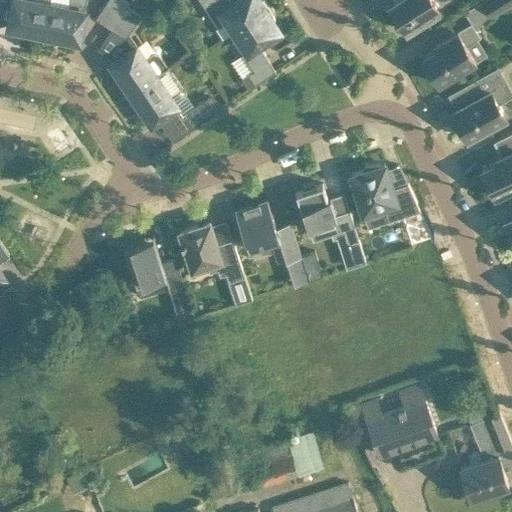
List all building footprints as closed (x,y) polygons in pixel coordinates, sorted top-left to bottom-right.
[(5,0),(13,2),(13,5),(9,24),(28,28),(27,31),(44,35),(50,2),(42,0),(5,0)] [(50,2),(44,35),(59,38),(60,35),(79,39),(83,19),(87,0),(50,0),(51,2),(50,2)] [(106,0),(96,16),(111,26),(127,3),(129,0),(106,0)] [(224,36),(234,30),(271,6),(270,5),(267,2),(263,0),(235,0),(232,2),(231,0),(201,0),(217,26),(224,36)] [(393,0),(389,3),(400,20),(403,19),(409,28),(426,18),(441,9),(435,0),(393,0)] [(511,0),(483,0),(492,15),(511,1),(511,0)] [(127,3),(111,26),(126,36),(142,13),(127,3)] [(271,6),(234,30),(246,48),(231,59),(246,84),(254,80),(256,82),(276,68),(259,42),(280,28),(273,19),(273,15),(272,10),(270,6),(271,6)] [(436,46),(422,55),(426,61),(423,63),(429,73),(432,72),(438,82),(456,71),(476,59),(466,43),(480,35),(475,26),(472,20),(451,33),(434,43),(436,46)] [(120,79),(129,92),(157,73),(168,65),(159,52),(153,50),(145,56),(137,44),(111,60),(122,77),(120,79)] [(462,127),(467,136),(489,123),(491,126),(502,120),(501,117),(505,114),(497,100),(511,92),(497,65),(465,82),(473,97),(452,109),(457,117),(454,119),(460,129),(462,127)] [(177,103),(157,73),(129,92),(138,106),(141,104),(152,120),(177,103)] [(183,112),(192,126),(219,108),(210,94),(183,112)] [(496,159),(482,166),(488,179),(484,181),(489,192),(493,190),(495,194),(511,186),(511,130),(494,139),(501,153),(495,156),(496,159)] [(389,218),(420,209),(408,181),(393,186),(385,161),(365,163),(366,167),(351,172),(363,210),(384,203),(389,218)] [(307,224),(308,228),(328,222),(333,237),(341,234),(345,246),(360,241),(350,208),(336,212),(330,196),(328,197),(323,181),(315,184),(314,180),(303,184),(304,188),(296,190),(301,205),(299,206),(305,224),(307,224)] [(286,259),(302,254),(301,253),(290,220),(276,225),(268,199),(237,210),(249,248),(272,240),(274,248),(282,245),(286,259)] [(210,218),(180,228),(183,238),(181,239),(182,242),(184,241),(192,266),(207,262),(209,270),(218,267),(220,274),(226,272),(237,304),(253,299),(233,237),(218,242),(210,218)] [(425,221),(412,225),(417,242),(431,238),(425,221)] [(184,280),(175,255),(162,259),(154,234),(152,235),(153,237),(125,246),(136,282),(153,277),(157,289),(169,285),(169,287),(171,287),(170,285),(184,280)] [(323,274),(315,249),(301,253),(302,254),(309,279),(323,274)] [(188,304),(179,307),(183,319),(192,316),(188,304)] [(377,397),(362,403),(379,452),(438,431),(420,382),(399,389),(405,404),(382,412),(377,397)] [(511,439),(499,409),(483,416),(496,447),(511,440),(511,439)] [(484,456),(460,464),(464,476),(470,495),(509,483),(504,468),(503,464),(499,451),(497,452),(496,447),(483,416),(471,421),(469,421),(484,456)] [(324,466),(313,430),(287,438),(287,437),(245,449),(251,470),(228,477),(225,466),(205,472),(212,498),(233,492),(233,493),(324,466)] [(104,511),(90,475),(60,487),(70,511),(104,511)] [(359,511),(354,493),(353,493),(349,480),(273,505),(275,511),(260,511),(259,505),(237,511),(359,511)]
